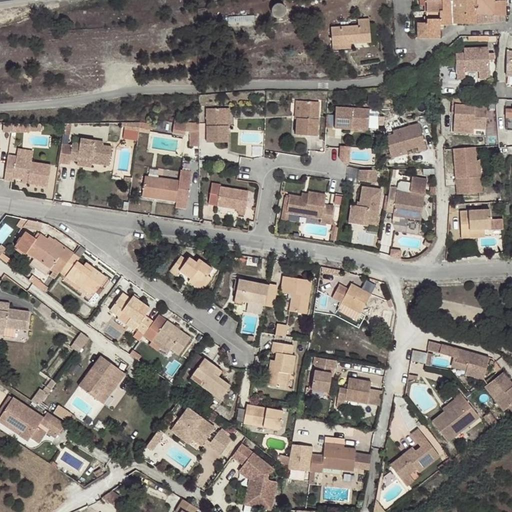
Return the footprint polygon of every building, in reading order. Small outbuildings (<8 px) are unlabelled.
[(451,12),(449,0),(426,0),(427,5),(427,12),(451,12)] [(451,24),(466,24),(465,10),(462,10),(461,0),(449,0),(451,12),(451,24)] [(466,24),(477,24),(478,14),(476,14),(475,0),(461,0),(462,10),(465,10),(466,24)] [(493,14),(494,0),(475,0),(476,14),(478,14),(493,14)] [(506,22),(505,1),(494,0),(493,14),(493,23),(506,22)] [(285,8),(284,5),(283,4),(281,3),(277,4),(274,6),(272,7),(271,10),(271,12),(272,15),(274,17),(276,18),(280,18),(283,16),(285,15),(286,13),(286,10),(285,8)] [(444,24),(451,24),(451,12),(427,12),(427,23),(418,23),(417,38),(418,38),(440,38),(440,28),(443,27),(444,24)] [(332,44),(351,43),(371,42),(370,19),(358,20),(358,26),(331,28),(332,44)] [(488,47),(464,49),(465,62),(456,63),(457,80),(465,80),(465,72),(478,71),(478,80),(490,80),(489,60),(494,60),(494,53),(489,53),(488,47)] [(465,102),(465,98),(450,97),(450,102),(452,103),(452,111),(451,125),(469,126),(483,126),(484,104),(465,102)] [(321,99),(302,99),(300,117),(297,118),(297,135),(319,136),(321,99)] [(226,122),(225,105),(206,105),(207,141),(229,140),(229,124),(226,122)] [(351,127),(369,127),(370,108),(334,107),(334,128),(349,129),(351,127)] [(199,122),(199,120),(184,121),(184,129),(189,129),(199,129),(199,122)] [(11,132),(12,123),(2,123),(1,130),(11,132)] [(12,123),(11,132),(29,132),(29,131),(29,124),(12,123)] [(124,129),(139,132),(139,123),(121,123),(121,127),(124,127),(124,129)] [(402,151),(407,150),(418,147),(419,152),(427,150),(420,124),(394,131),(394,134),(386,136),(391,158),(403,155),(402,151)] [(137,141),(139,132),(124,129),(122,139),(137,141)] [(199,129),(189,129),(190,146),(200,146),(199,129)] [(71,146),(61,145),(58,163),(68,164),(69,160),(77,161),(78,157),(91,159),(91,163),(108,165),(111,146),(103,145),(103,141),(80,138),(79,143),(72,142),(71,146)] [(363,155),(364,147),(342,145),(341,160),(355,161),(355,154),(363,155)] [(476,161),(475,147),(454,149),(457,194),(482,193),(481,177),(478,177),(476,161)] [(31,159),(7,155),(4,180),(10,181),(11,178),(19,179),(26,181),(26,184),(45,187),(49,166),(30,163),(31,159)] [(378,169),(364,169),(360,170),(358,181),(376,180),(378,169)] [(164,179),(145,176),(142,197),(177,202),(177,199),(187,201),(190,183),(180,182),(180,181),(164,179)] [(393,213),(392,216),(420,220),(427,180),(412,178),(410,193),(397,191),(398,188),(390,187),(386,212),(393,213)] [(208,206),(245,210),(247,190),(219,187),(219,185),(211,184),(208,206)] [(350,214),(369,218),(369,216),(377,218),(381,189),(362,186),(359,206),(351,205),(350,214)] [(330,224),(333,206),(323,205),(325,195),(307,192),(307,194),(306,198),(300,197),(288,196),(286,213),(321,218),(320,222),(330,224)] [(470,230),(485,229),(491,229),(490,210),(460,212),(462,238),(470,237),(470,230)] [(367,226),(369,218),(350,214),(349,223),(367,226)] [(28,219),(27,219),(27,226),(40,229),(41,222),(28,219)] [(485,237),(485,229),(470,230),(470,237),(485,237)] [(62,269),(73,252),(66,246),(63,250),(47,239),(40,233),(36,238),(32,232),(26,231),(15,246),(24,254),(27,252),(34,258),(31,263),(47,274),(52,267),(54,269),(60,272),(62,269)] [(63,250),(66,246),(59,242),(58,243),(49,236),(47,239),(63,250)] [(2,252),(0,254),(0,257),(6,262),(10,258),(2,252)] [(80,257),(73,252),(62,269),(60,272),(80,288),(83,284),(96,293),(107,277),(94,268),(92,271),(84,265),(78,261),(80,257)] [(208,275),(213,268),(199,259),(196,262),(190,257),(187,260),(181,255),(169,271),(176,276),(179,271),(190,279),(189,282),(202,291),(212,278),(208,275)] [(86,261),(84,265),(92,271),(94,268),(86,261)] [(50,276),(55,279),(60,272),(54,269),(50,276)] [(29,279),(41,289),(45,284),(37,279),(37,278),(33,274),(29,279)] [(306,314),(311,280),(284,276),(281,292),(292,294),(290,312),(306,314)] [(235,300),(265,306),(269,285),(238,279),(235,300)] [(277,285),(269,283),(269,285),(265,306),(273,308),(277,285)] [(83,284),(80,288),(93,297),(96,293),(83,284)] [(341,303),(361,313),(371,294),(351,284),(348,289),(340,285),(332,299),(341,303)] [(145,334),(154,322),(146,316),(151,307),(133,295),(128,303),(119,298),(110,311),(118,316),(117,317),(126,324),(126,325),(135,330),(136,328),(145,334)] [(0,329),(4,330),(5,327),(27,330),(29,311),(9,308),(10,303),(0,300),(0,329)] [(357,321),(361,313),(341,303),(337,311),(357,321)] [(245,315),(245,330),(256,330),(256,315),(245,315)] [(145,334),(143,336),(168,354),(171,349),(179,355),(191,338),(167,321),(162,328),(154,322),(145,334)] [(277,324),(275,335),(286,336),(287,326),(277,324)] [(81,332),(81,331),(76,338),(74,342),(82,349),(90,338),(81,332)] [(293,345),(294,338),(286,336),(275,335),(274,341),(293,345)] [(293,345),(274,341),(272,352),(276,353),(291,355),(293,345)] [(442,344),(430,341),(428,350),(440,353),(442,344)] [(79,353),(82,349),(74,342),(71,347),(79,353)] [(490,358),(442,344),(440,353),(453,357),(457,358),(456,362),(468,365),(466,372),(466,374),(484,380),(490,358)] [(276,353),(275,361),(273,370),(269,370),(267,385),(286,388),(289,373),(293,374),(295,355),(291,355),(276,353)] [(435,354),(428,353),(425,365),(432,366),(435,354)] [(112,383),(117,387),(126,375),(101,355),(78,385),(99,400),(112,383)] [(334,369),(336,360),(317,357),(315,365),(332,368),(334,369)] [(451,367),(466,372),(468,365),(456,362),(457,358),(453,357),(451,367)] [(214,374),(219,368),(204,358),(193,374),(204,382),(202,385),(221,400),(231,386),(218,377),(214,374)] [(223,371),(219,368),(214,374),(218,377),(223,371)] [(329,392),(332,373),(315,370),(312,389),(329,392)] [(511,382),(504,372),(484,386),(503,411),(509,407),(511,411),(511,382)] [(204,382),(193,374),(190,377),(202,385),(204,382)] [(370,388),(371,382),(349,378),(347,389),(340,388),(337,407),(344,408),(345,400),(367,404),(368,403),(370,388)] [(104,404),(117,387),(112,383),(99,400),(104,404)] [(48,393),(52,389),(46,384),(43,389),(48,393)] [(44,400),(48,393),(43,389),(40,387),(35,394),(44,400)] [(383,390),(370,388),(368,403),(380,405),(383,390)] [(454,398),(455,399),(458,402),(444,412),(432,422),(448,442),(480,418),(460,393),(454,398)] [(35,394),(31,401),(39,406),(44,400),(35,394)] [(58,435),(65,423),(48,411),(43,418),(12,397),(0,417),(21,432),(19,435),(28,442),(40,424),(58,435)] [(458,402),(455,399),(442,409),(444,412),(458,402)] [(72,414),(59,405),(54,412),(67,421),(72,414)] [(281,429),(283,410),(254,405),(253,410),(246,409),(244,423),(281,429)] [(215,428),(187,409),(171,432),(179,438),(181,436),(187,440),(191,433),(205,443),(215,428)] [(492,421),(496,427),(500,424),(490,412),(487,414),(487,415),(492,421)] [(487,423),(492,421),(487,415),(483,418),(487,423)] [(21,432),(0,417),(0,422),(19,435),(21,432)] [(420,446),(415,450),(407,456),(405,453),(390,465),(402,480),(416,469),(419,473),(440,456),(419,429),(412,435),(420,446)] [(155,448),(167,433),(163,430),(151,445),(155,448)] [(232,440),(219,431),(209,446),(221,455),(232,440)] [(202,446),(205,443),(191,433),(187,440),(181,436),(179,438),(189,445),(192,440),(202,446)] [(275,469),(241,445),(232,457),(243,465),(241,469),(252,477),(258,475),(260,481),(254,482),(252,490),(255,493),(252,494),(249,505),(272,510),(277,481),(269,480),(269,474),(273,472),(275,469)] [(323,467),(354,470),(354,468),(356,453),(356,449),(345,448),(344,448),(325,445),(323,455),(312,454),(310,472),(315,472),(323,473),(323,467)] [(407,456),(415,450),(413,447),(405,453),(407,456)] [(356,453),(354,468),(369,469),(371,454),(356,453)] [(292,464),(290,454),(282,455),(283,465),(292,464)] [(252,477),(241,469),(239,472),(251,480),(246,505),(249,505),(252,494),(255,493),(252,490),(254,482),(260,481),(258,475),(252,477)] [(193,511),(196,507),(184,499),(178,507),(182,509),(180,511),(193,511)] [(376,499),(374,511),(385,511),(386,511),(376,499)]
